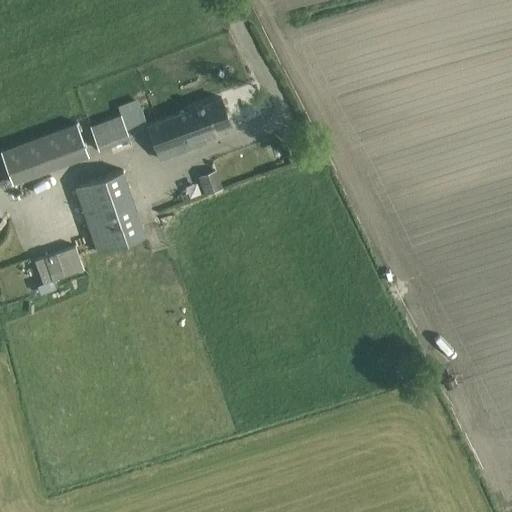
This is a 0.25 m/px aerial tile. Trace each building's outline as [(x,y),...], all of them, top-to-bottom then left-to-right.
[(147,124),(150,132),(159,157),(191,145),(188,136),(229,121),(221,97),(148,124),(147,124)] [(147,124),(148,124),(141,107),(91,126),(100,151),(150,132),(147,124)] [(89,154),(77,121),(1,149),(13,183),(89,154)] [(75,187),(97,251),(146,234),(123,170),(75,187)] [(204,194),(222,187),(216,170),(198,176),(204,194)] [(38,264),(46,286),(88,272),(80,249),(38,264)]
